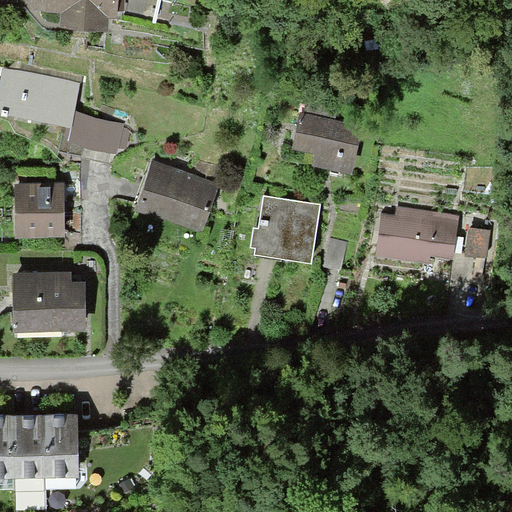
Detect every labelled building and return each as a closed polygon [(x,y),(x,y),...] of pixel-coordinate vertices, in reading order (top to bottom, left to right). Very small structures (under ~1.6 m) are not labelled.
[(43,0),(42,11),(59,12),(58,26),(100,30),(101,15),(110,16),(111,0),(43,0)] [(73,82),(0,68),(0,113),(65,126),(67,114),(73,82)] [(117,123),(67,114),(65,126),(62,140),(58,139),(55,151),(77,155),(78,147),(111,153),(117,123)] [(342,173),(350,131),(293,121),(288,150),(309,154),(306,166),(342,173)] [(211,183),(149,162),(133,209),(195,230),(211,183)] [(57,184),(11,184),(12,237),(58,236),(57,184)] [(316,204),(258,194),(248,253),(306,263),(316,204)] [(393,218),(378,215),(371,258),(419,265),(420,255),(449,259),(455,216),(394,208),(393,218)] [(491,253),(493,228),(472,226),(470,251),(491,253)] [(61,274),(9,275),(11,330),(76,329),(75,283),(62,284),(61,274)] [(6,476),(39,476),(38,417),(6,418),(6,476)] [(71,417),(38,417),(39,476),(71,475),(71,417)]
